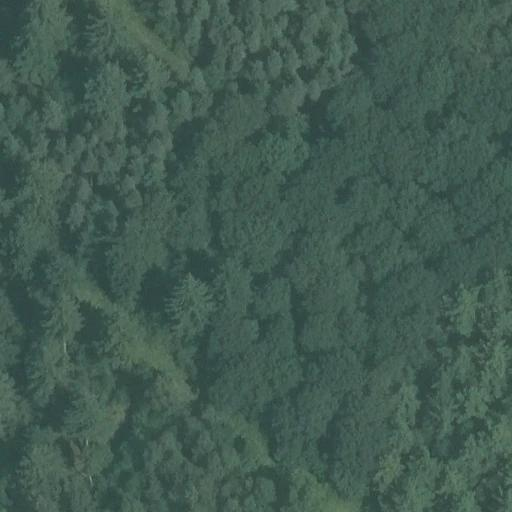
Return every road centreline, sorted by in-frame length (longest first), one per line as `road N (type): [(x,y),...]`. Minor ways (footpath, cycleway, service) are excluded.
road 1 (track): [(110,0),(489,338),(350,511)]
road 2 (track): [(348,511),(0,214)]
